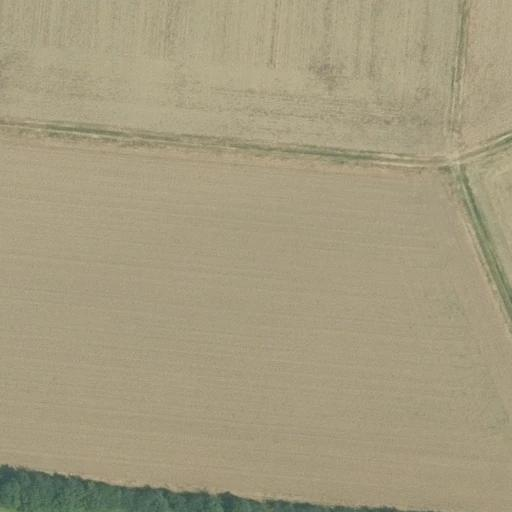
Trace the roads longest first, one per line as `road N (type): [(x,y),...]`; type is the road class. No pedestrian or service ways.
road 1 (track): [(0,124),(451,161)]
road 2 (track): [(451,161),(511,317)]
road 3 (track): [(464,0),(451,161)]
